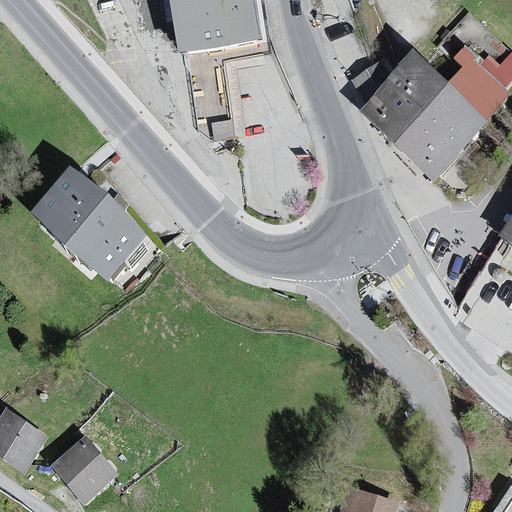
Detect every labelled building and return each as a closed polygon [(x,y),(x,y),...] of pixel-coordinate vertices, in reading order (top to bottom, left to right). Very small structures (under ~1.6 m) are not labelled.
[(258,0),(179,0),(189,67),(267,56),(258,0)] [(490,120),(511,95),(511,90),(509,88),(511,85),(511,47),(470,11),(452,32),(467,44),(454,59),(469,72),(454,89),(490,120)] [(420,71),(374,120),(437,179),(483,130),(420,71)] [(80,186),(41,230),(77,269),(117,300),(159,256),(125,220),(80,186)] [(52,442),(9,412),(0,425),(0,460),(26,479),(52,442)] [(90,441),(54,470),(86,509),(122,480),(90,441)] [(399,511),(401,504),(348,490),(341,511),(399,511)] [(511,511),(511,490),(496,511),(511,511)]
